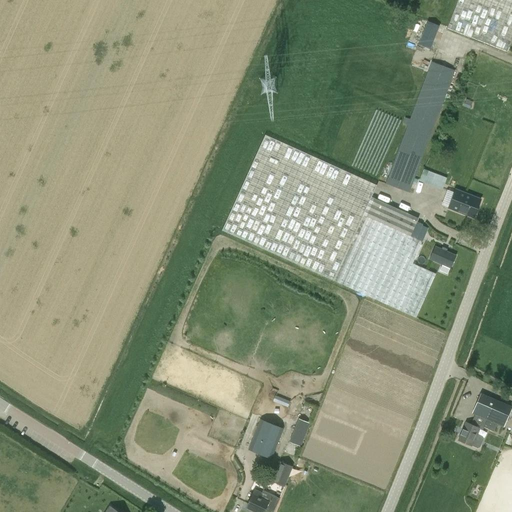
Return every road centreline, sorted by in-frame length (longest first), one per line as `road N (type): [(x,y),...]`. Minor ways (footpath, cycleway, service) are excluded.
road 1 (unclassified): [(401,511),(511,225)]
road 2 (tertiary): [(170,511),(0,402)]
